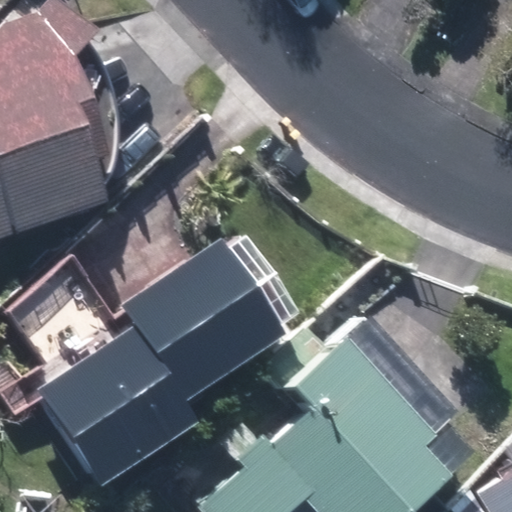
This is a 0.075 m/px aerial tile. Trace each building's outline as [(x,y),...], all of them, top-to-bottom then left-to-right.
[(68,48),(30,3),(0,29),(0,241),(43,226),(84,211),(35,76),(68,48)] [(169,430),(157,413),(254,347),(188,250),(91,317),(105,338),(10,403),(73,496),(169,430)] [(37,284),(0,309),(0,330),(28,370),(75,337),(37,284)] [(383,457),(401,440),(427,415),(341,326),(315,351),(296,330),(252,372),(267,388),(254,400),(273,420),(245,447),(228,429),(196,460),(213,478),(177,511),(384,511),(411,487),(383,457)] [(511,511),(511,461),(506,465),(459,494),(469,511),(511,511)]
